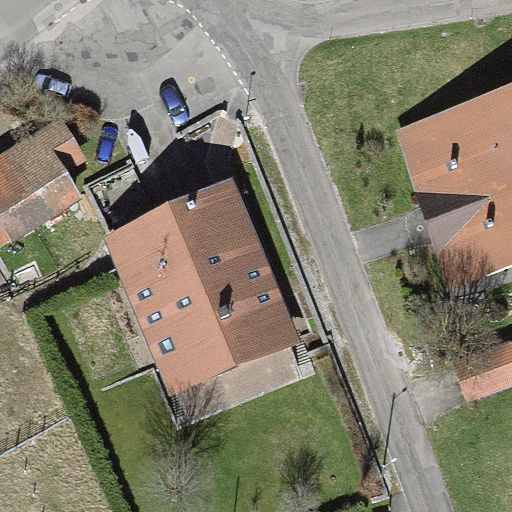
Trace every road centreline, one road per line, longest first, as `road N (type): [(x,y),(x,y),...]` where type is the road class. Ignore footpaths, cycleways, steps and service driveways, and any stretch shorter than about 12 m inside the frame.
road 1 (residential): [(250,29),(433,511)]
road 2 (residential): [(250,29),(506,0)]
